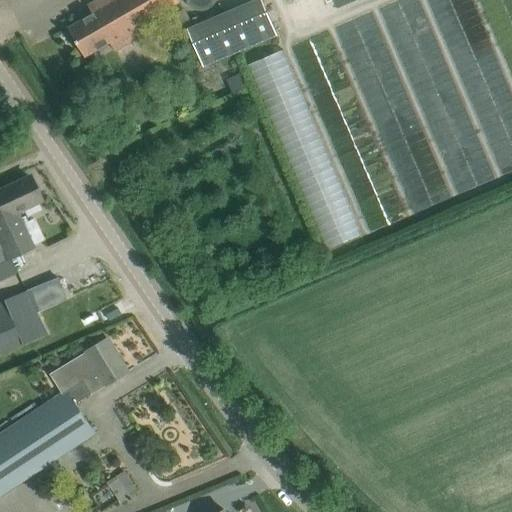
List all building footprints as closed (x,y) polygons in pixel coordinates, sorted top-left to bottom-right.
[(140,27),(180,3),(178,0),(96,0),(89,5),(94,13),(69,28),(86,57),(111,42),(116,51),(144,35),(140,27)] [(277,35),(262,0),(256,0),(188,29),(204,66),(277,35)] [(184,10),(171,18),(179,32),(186,28),(192,24),(184,10)] [(298,45),(258,59),(321,250),(362,236),(298,45)] [(443,142),(442,57),(408,58),(408,75),(398,75),(398,86),(392,86),(392,101),(398,101),(398,121),(415,121),(415,134),(434,133),(434,142),(443,142)] [(241,72),(226,79),(233,93),(247,87),(241,72)] [(198,104),(189,108),(191,114),(200,110),(198,104)] [(157,166),(150,170),(155,182),(163,178),(157,166)] [(0,355),(21,347),(6,310),(0,312),(0,261),(32,246),(16,212),(24,208),(27,216),(40,210),(37,202),(40,201),(29,176),(0,189),(0,355)] [(0,497),(95,434),(74,402),(81,401),(128,372),(108,339),(91,350),(52,376),(63,393),(0,434),(0,497)] [(125,470),(108,482),(123,503),(140,490),(125,470)]
